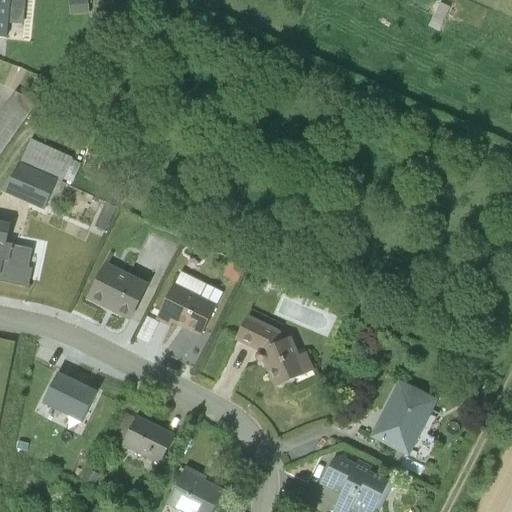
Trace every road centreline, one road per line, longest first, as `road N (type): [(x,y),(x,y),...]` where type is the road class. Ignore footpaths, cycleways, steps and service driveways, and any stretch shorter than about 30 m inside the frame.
road 1 (residential): [(259,511),(267,477),(252,435),(208,405),(52,330),(0,318)]
road 2 (track): [(511,383),(447,511)]
